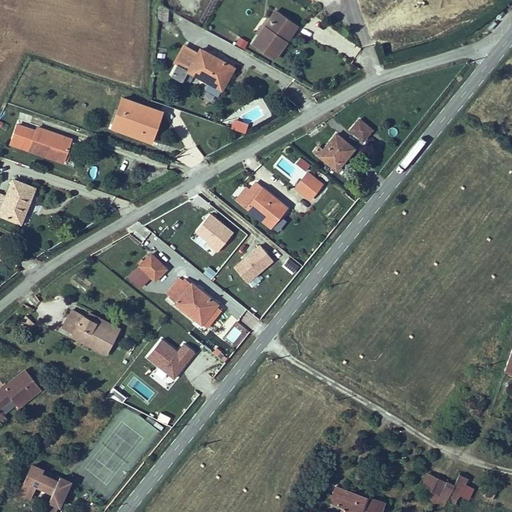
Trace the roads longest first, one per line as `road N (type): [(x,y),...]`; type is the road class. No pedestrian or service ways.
road 1 (secondary): [(491,60),(124,511)]
road 2 (residential): [(0,310),(53,267),(365,85),(464,52),(491,60)]
road 3 (track): [(264,339),(436,449),(511,471)]
road 4 (unknown): [(133,219),(247,314),(264,339)]
